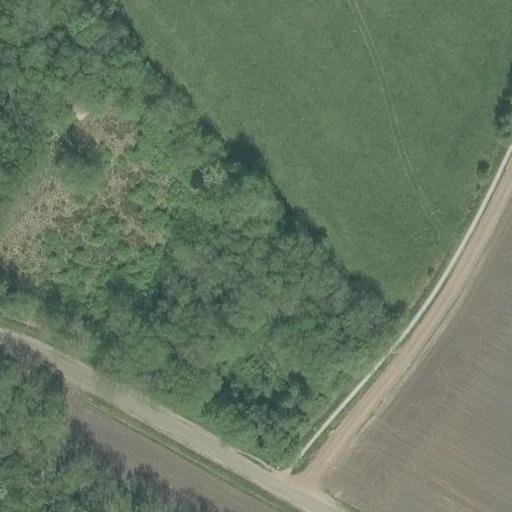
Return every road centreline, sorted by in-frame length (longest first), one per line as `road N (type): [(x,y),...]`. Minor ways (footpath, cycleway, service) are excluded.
road 1 (track): [(511,182),(425,338),(296,498)]
road 2 (unclassified): [(320,511),(64,366),(0,340)]
road 3 (track): [(387,354),(334,318),(287,317),(245,341),(171,426)]
